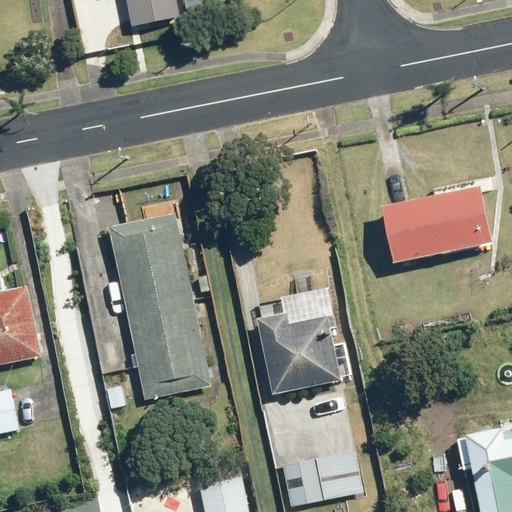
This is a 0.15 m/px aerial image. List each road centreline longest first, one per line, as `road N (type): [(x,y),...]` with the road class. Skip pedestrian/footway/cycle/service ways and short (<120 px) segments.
road 1 (residential): [(0,142),(377,65)]
road 2 (residential): [(377,65),(511,38)]
